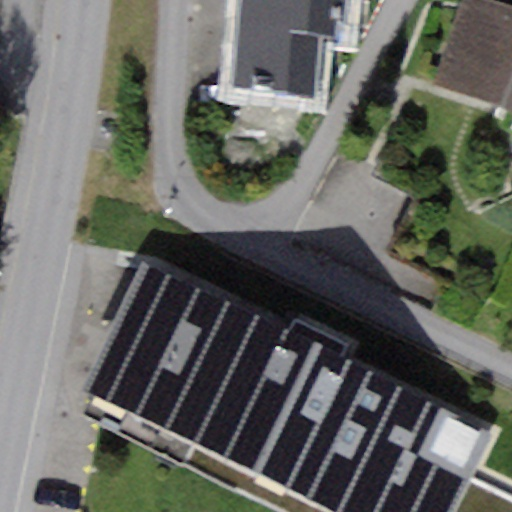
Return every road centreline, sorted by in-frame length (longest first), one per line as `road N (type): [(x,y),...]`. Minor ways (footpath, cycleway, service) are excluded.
road 1 (residential): [(0,479),(89,0)]
road 2 (residential): [(258,245),(203,214),(173,168),(172,0)]
road 3 (residential): [(404,0),(315,168),(258,245)]
road 4 (residential): [(511,372),(258,245)]
